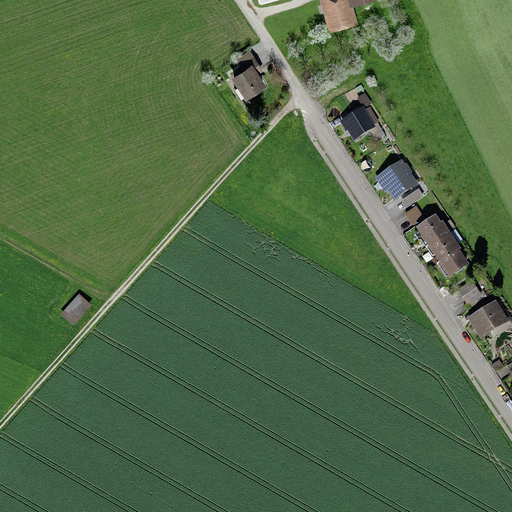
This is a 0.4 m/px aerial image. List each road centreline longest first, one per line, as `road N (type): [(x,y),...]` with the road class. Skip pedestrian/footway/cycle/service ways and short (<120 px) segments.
road 1 (residential): [(511,419),(241,0)]
road 2 (track): [(300,93),(0,423)]
road 3 (track): [(111,300),(0,237)]
